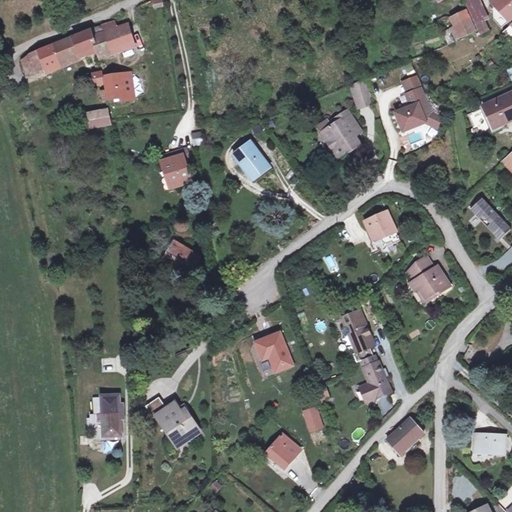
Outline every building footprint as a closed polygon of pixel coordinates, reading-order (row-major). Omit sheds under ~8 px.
[(161,0),(151,0),(153,9),(163,6),(161,0)] [(467,0),(483,29),(490,25),(486,18),(493,13),(484,0),(467,0)] [(511,0),(494,0),(493,1),(509,21),(511,18),(511,0)] [(467,11),(451,18),(461,38),(477,31),(467,11)] [(108,31),(97,35),(101,47),(105,57),(138,43),(131,22),(119,27),(117,20),(106,24),(108,31)] [(490,25),(483,29),(486,34),(493,31),(490,25)] [(45,49),(53,69),(101,47),(97,35),(94,28),(45,49)] [(39,75),(53,69),(45,49),(32,55),(39,75)] [(105,70),(96,72),(99,83),(108,81),(105,70)] [(134,75),(124,76),(125,79),(133,78),(135,99),(139,99),(137,86),(134,75)] [(124,76),(109,78),(111,90),(113,99),(125,98),(126,101),(135,99),(133,78),(125,79),(124,76)] [(406,82),(410,95),(426,88),(421,76),(406,82)] [(360,103),(376,96),(369,79),(354,86),(360,103)] [(426,88),(410,95),(415,107),(399,114),(406,132),(430,122),(426,112),(433,109),(435,109),(426,88)] [(113,99),(111,90),(105,92),(106,100),(113,99)] [(386,123),(376,96),(360,103),(371,129),(386,123)] [(511,121),(511,96),(485,109),(495,130),(511,121)] [(115,109),(91,114),(95,129),(118,124),(115,109)] [(322,130),(331,148),(340,143),(345,150),(359,143),(356,137),(353,132),(361,128),(352,109),(333,119),(334,123),(322,130)] [(445,116),(433,109),(426,112),(430,122),(439,128),(445,116)] [(334,123),(333,119),(332,117),(319,123),(322,130),(334,123)] [(364,133),(361,128),(353,132),(356,137),(364,133)] [(189,134),(193,146),(204,143),(201,131),(189,134)] [(340,143),(331,148),(335,155),(345,150),(340,143)] [(254,146),(240,156),(256,181),(270,171),(254,146)] [(187,152),(167,161),(169,170),(172,169),(179,187),(196,180),(187,152)] [(485,200),(484,199),(472,211),(501,241),(511,230),(511,228),(510,227),(502,234),(477,208),(485,200)] [(485,200),(477,208),(502,234),(510,227),(485,200)] [(385,212),(364,221),(374,244),(379,242),(382,247),(389,244),(390,246),(398,243),(385,212)] [(183,237),(167,258),(175,264),(181,258),(196,269),(206,256),(183,237)] [(346,239),(334,243),(336,249),(348,245),(346,239)] [(451,285),(444,271),(438,274),(433,266),(436,264),(429,251),(420,255),(408,269),(414,278),(408,280),(412,289),(419,286),(424,295),(440,286),(442,289),(451,285)] [(439,262),(436,264),(433,266),(438,274),(444,271),(439,262)] [(361,364),(365,362),(378,357),(374,348),(373,345),(377,344),(371,330),(367,332),(363,322),(367,320),(368,320),(365,311),(346,319),(350,328),(352,327),(355,333),(353,335),(361,354),(357,355),(361,364)] [(367,320),(363,322),(367,332),(371,330),(367,320)] [(284,334),(259,344),(266,362),(272,359),(279,374),(297,367),(284,334)] [(379,356),(378,357),(365,362),(368,369),(367,369),(374,385),(367,388),(373,403),(392,395),(396,393),(383,363),(382,363),(379,356)] [(325,384),(315,388),(320,401),(330,398),(325,384)] [(120,390),(102,391),(102,392),(94,393),(95,409),(103,409),(104,432),(122,431),(122,415),(121,408),(125,408),(124,399),(121,399),(120,390)] [(392,396),(381,400),(386,417),(396,406),(392,396)] [(156,417),(158,415),(176,403),(181,410),(183,408),(177,399),(165,407),(159,398),(148,405),(156,417)] [(176,403),(158,415),(168,430),(172,428),(181,440),(199,428),(188,412),(191,410),(188,405),(183,408),(181,410),(176,403)] [(320,408),(308,412),(314,431),(327,427),(320,408)] [(425,433),(410,419),(389,441),(405,455),(425,433)] [(172,428),(168,430),(179,446),(201,431),(199,428),(181,440),(172,428)] [(305,450),(289,435),(273,452),(288,467),(305,450)] [(478,436),(477,455),(506,457),(507,438),(478,436)] [(217,480),(209,486),(215,493),(223,487),(217,480)]
